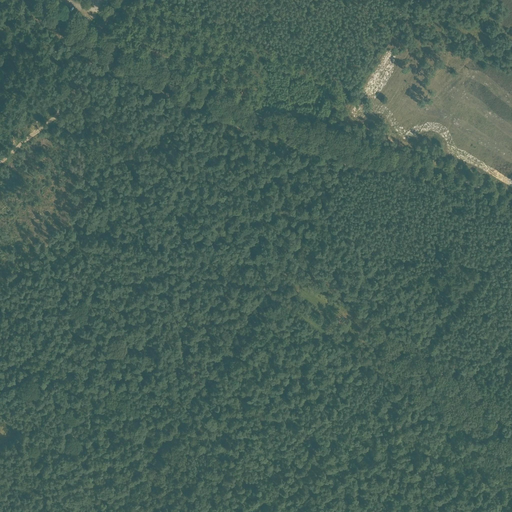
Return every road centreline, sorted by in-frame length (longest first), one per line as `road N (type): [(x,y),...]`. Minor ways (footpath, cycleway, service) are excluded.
road 1 (unclassified): [(511,206),(446,174),(196,92),(90,38)]
road 2 (unknown): [(412,0),(357,88),(255,38),(226,75),(204,76),(160,54),(113,52)]
